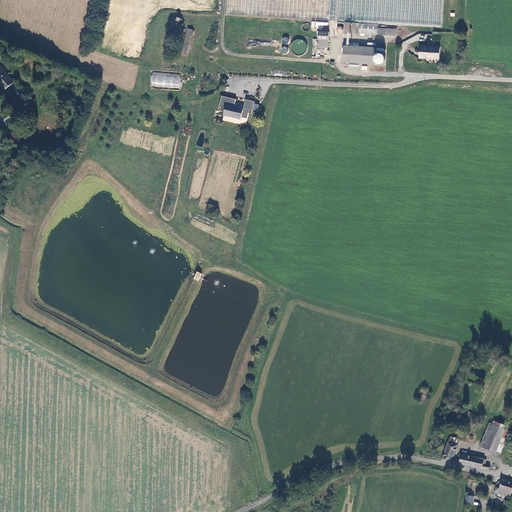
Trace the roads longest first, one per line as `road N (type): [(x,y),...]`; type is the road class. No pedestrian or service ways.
road 1 (unclassified): [(511,469),(347,461),(238,511)]
road 2 (track): [(333,58),(228,53),(220,16),(168,15),(145,28)]
road 3 (unclassified): [(511,80),(348,71),(333,58),(335,39)]
